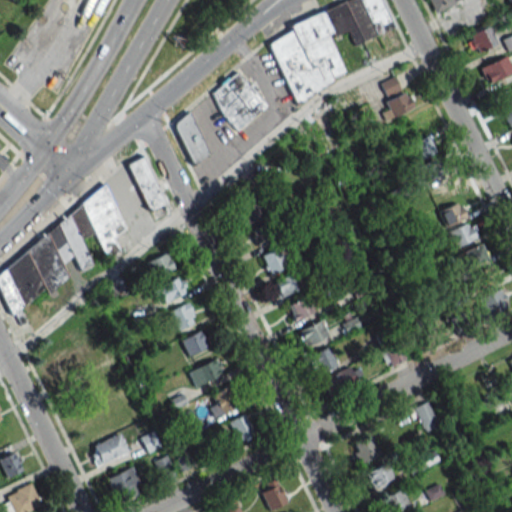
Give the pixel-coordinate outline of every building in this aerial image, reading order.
[(344,0),(287,23),(290,32),(267,41),(290,99),(344,78),(328,36),(345,30),(351,44),(392,28),(380,0),(344,0)] [(426,0),(432,12),(460,0),(459,0),(426,0)] [(464,36),(473,53),(495,42),(486,24),(464,36)] [(511,71),(504,55),(479,67),(486,82),(511,71)] [(233,130),(266,106),(238,69),(205,93),(233,130)] [(379,111),(383,120),(411,106),(404,91),(383,101),(386,108),(379,111)] [(511,91),(496,99),(508,125),(511,123),(511,91)] [(168,122),(189,163),(208,154),(187,112),(168,122)] [(409,141),(417,163),(435,158),(428,135),(409,141)] [(144,210),(161,203),(141,156),(124,163),(144,210)] [(431,203),(453,196),(449,180),(427,187),(431,203)] [(0,264),(0,299),(2,305),(17,324),(27,320),(21,307),(29,301),(53,292),(67,281),(61,264),(68,259),(77,270),(88,266),(78,238),(91,233),(98,251),(104,258),(117,253),(111,237),(120,230),(109,200),(100,188),(0,264)] [(243,225),(261,215),(250,196),(232,206),(243,225)] [(464,218),(458,202),(437,210),(444,226),(464,218)] [(248,230),(256,247),(274,239),(266,222),(248,230)] [(475,236),(468,222),(442,235),(449,250),(475,236)] [(485,256),(476,242),(456,256),(465,269),(485,256)] [(259,256),(268,274),(286,265),(277,247),(259,256)] [(172,267),(164,252),(144,262),(152,277),(172,267)] [(469,273),(472,286),(494,281),(491,268),(469,273)] [(280,297),(303,284),(295,269),(272,282),(280,297)] [(161,301),(184,292),(178,276),(155,285),(161,301)] [(484,316),(507,306),(499,288),(476,298),(484,316)] [(313,310),(305,295),(284,306),(292,321),(313,310)] [(193,321),(185,302),(167,310),(175,329),(193,321)] [(295,331),(303,345),(325,334),(318,319),(295,331)] [(177,339),(185,355),(204,346),(197,330),(177,339)] [(395,338),(377,345),(385,366),(403,359),(395,338)] [(317,374),(335,364),(326,346),(307,355),(317,374)] [(46,362),(53,377),(83,363),(75,348),(46,362)] [(219,375),(214,359),(185,370),(190,385),(219,375)] [(354,381),(346,366),(320,380),(328,395),(354,381)] [(92,380),(100,396),(123,384),(116,368),(92,380)] [(212,418),(232,405),(222,387),(208,395),(213,404),(206,408),(212,418)] [(131,406),(124,390),(101,399),(109,416),(131,406)] [(423,431),(436,424),(425,401),(411,408),(423,431)] [(225,422),(234,441),(251,433),(242,413),(225,422)] [(482,448),(503,437),(497,423),(475,433),(482,448)] [(137,436),(144,451),(157,446),(151,430),(137,436)] [(93,464),(124,452),(118,433),(86,445),(93,464)] [(349,444),(359,464),(379,454),(369,434),(349,444)] [(0,471),(3,477),(20,469),(11,451),(0,455),(0,471)] [(178,470),(189,464),(183,453),(172,459),(178,470)] [(150,460),(159,480),(172,474),(164,454),(150,460)] [(365,475),(372,488),(392,477),(385,464),(365,475)] [(139,489),(129,467),(103,478),(112,500),(139,489)] [(283,502),(274,478),(256,486),(266,509),(283,502)] [(22,511),(38,504),(27,483),(0,495),(0,501),(5,511),(22,511)] [(388,511),(407,504),(400,488),(381,497),(387,511),(388,511)]
